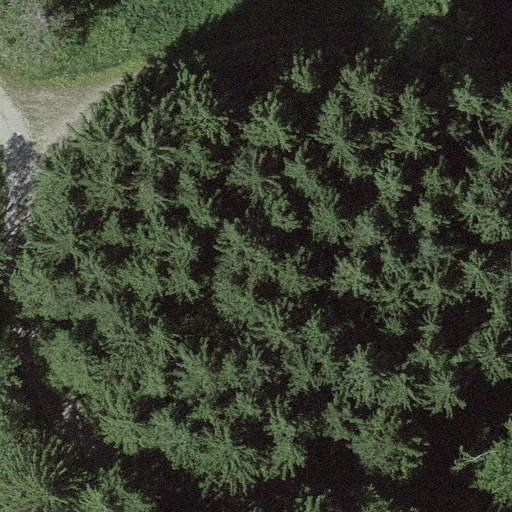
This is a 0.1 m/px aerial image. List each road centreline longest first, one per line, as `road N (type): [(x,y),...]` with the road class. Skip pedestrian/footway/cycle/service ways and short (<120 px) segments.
road 1 (track): [(0,294),(18,213),(34,187),(125,95),(343,18),(511,24)]
road 2 (track): [(492,511),(98,462),(56,434),(0,327)]
